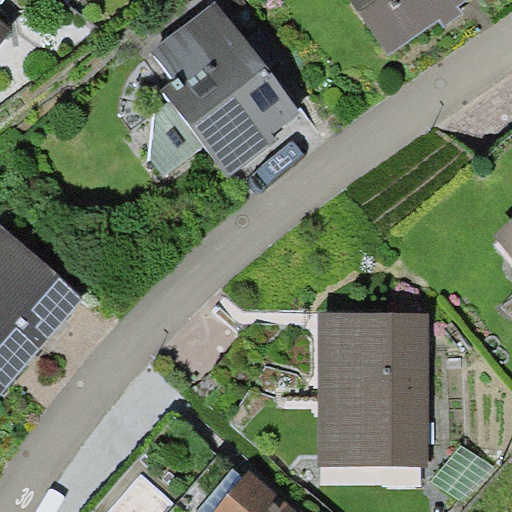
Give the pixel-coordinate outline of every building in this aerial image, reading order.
[(350,0),(389,53),(439,18),(449,11),(457,5),(463,0),(350,0)] [(300,111),(215,1),(151,50),(174,80),(160,91),(169,102),(203,146),(228,177),(262,151),(277,139),(272,133),(300,111)] [(463,14),(457,5),(449,11),(439,18),(445,27),(463,14)] [(0,46),(13,30),(0,20),(0,46)] [(166,175),(203,146),(169,102),(154,112),(149,157),(166,175)] [(511,219),(494,235),(511,257),(511,219)] [(84,298),(0,224),(0,393),(29,361),(84,298)] [(428,313),(319,313),(319,382),(318,466),(427,467),(428,313)] [(163,511),(216,452),(171,412),(83,511),(163,511)] [(213,511),(244,477),(233,469),(196,511),(213,511)] [(295,511),(249,472),(244,477),(213,511),(295,511)]
